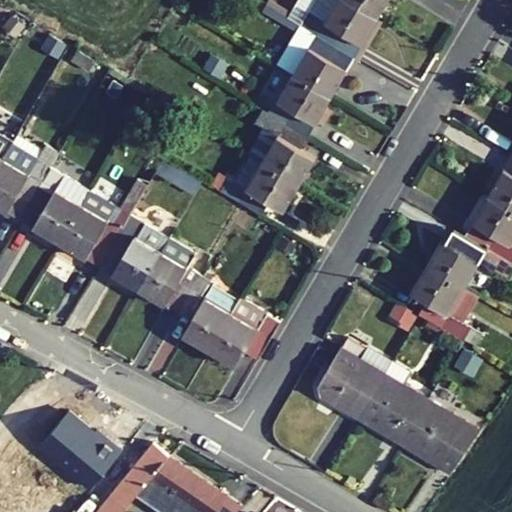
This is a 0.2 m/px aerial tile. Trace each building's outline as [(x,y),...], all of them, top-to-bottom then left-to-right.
[(269,0),(266,6),(300,25),(304,19),(271,0),(269,0)] [(304,19),(320,29),(359,51),(383,10),(366,0),(312,0),(310,5),(311,6),(304,19)] [(366,0),(383,10),(388,0),(366,0)] [(279,61),(296,71),(335,93),(359,51),(320,29),(304,19),(300,25),(279,61)] [(270,108),(312,131),(335,93),(296,71),(280,98),(274,100),(270,108)] [(250,152),(264,159),(303,181),(318,153),(304,145),(312,131),(270,108),(266,106),(258,120),(265,124),(250,152)] [(19,140),(0,172),(0,193),(28,211),(58,159),(67,144),(55,137),(52,142),(26,127),(19,140)] [(0,128),(0,172),(19,140),(0,128)] [(205,179),(165,157),(158,171),(198,192),(205,179)] [(58,159),(28,211),(69,235),(100,183),(58,159)] [(215,184),(265,212),(274,197),(289,206),(303,181),(264,159),(250,185),(222,170),(215,184)] [(511,163),(498,188),(511,196),(511,163)] [(144,172),(127,199),(138,205),(154,178),(144,172)] [(100,183),(69,235),(107,258),(135,211),(138,205),(127,199),(100,183)] [(511,196),(498,188),(474,228),(511,250),(511,196)] [(174,235),(135,211),(107,258),(147,282),(174,235)] [(450,231),(434,258),(470,279),(486,252),(511,267),(511,250),(474,228),(466,241),(450,231)] [(199,249),(174,235),(147,282),(185,305),(208,268),(193,259),(199,249)] [(435,293),(427,308),(470,332),(479,317),(474,314),(488,289),(470,279),(434,258),(419,284),(435,293)] [(220,275),(208,268),(185,305),(198,312),(188,328),(212,342),(242,292),(218,278),(220,275)] [(243,289),(242,292),(212,342),(241,359),(250,345),(264,353),(287,314),(243,289)] [(395,300),(385,317),(406,329),(416,312),(395,300)] [(490,324),(479,317),(470,332),(471,333),(481,339),(490,324)] [(390,363),(349,340),(324,381),(325,387),(362,410),(390,363)] [(435,390),(390,363),(362,410),(407,437),(435,390)] [(483,419),(435,390),(407,437),(454,466),(483,419)] [(95,511),(119,511),(152,470),(170,445),(156,434),(95,511)] [(225,511),(238,495),(170,445),(152,470),(178,489),(169,501),(183,511),(225,511)] [(62,511),(65,509),(68,511),(85,492),(65,476),(35,511),(62,511)]
